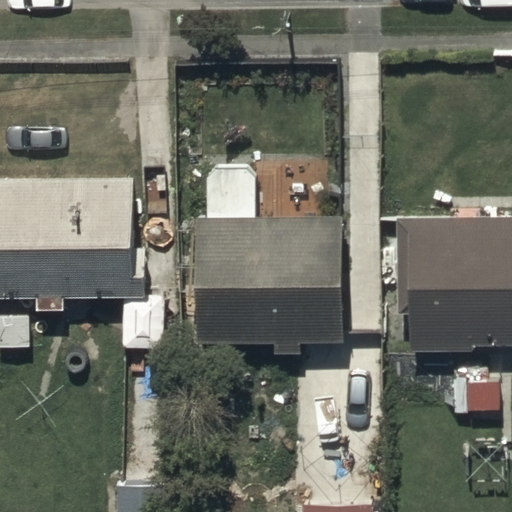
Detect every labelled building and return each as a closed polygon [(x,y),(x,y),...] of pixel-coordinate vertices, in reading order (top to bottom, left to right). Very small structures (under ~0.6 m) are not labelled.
[(205,215),(194,215),(195,339),(275,338),(275,351),(299,351),(299,339),(343,338),(342,213),(254,214),(253,163),(204,164),(205,215)] [(128,175),(0,177),(0,295),(36,294),(36,306),(65,305),(64,294),(141,293),(141,270),(130,270),(128,175)] [(511,212),(395,211),(393,345),(511,346),(511,212)] [(166,511),(166,483),(115,484),(115,511),(166,511)] [(375,511),(375,503),(301,503),(300,511),(375,511)]
